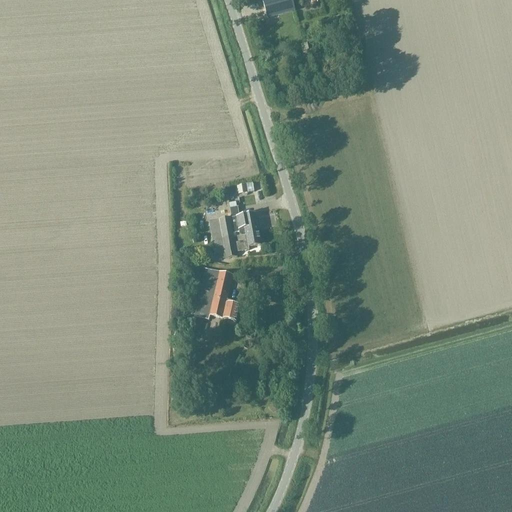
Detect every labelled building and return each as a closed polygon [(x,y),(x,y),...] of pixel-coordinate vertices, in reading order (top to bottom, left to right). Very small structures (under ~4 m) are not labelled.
[(261,0),(267,19),(295,12),(291,0),(261,0)] [(234,195),(233,186),(225,188),(226,196),(234,195)] [(255,214),(230,219),(232,234),(239,233),(239,237),(258,234),(255,214)] [(237,257),(232,234),(230,219),(219,221),(208,223),(214,255),(225,253),(226,259),(237,257)] [(248,248),(260,246),(258,234),(239,237),(236,238),(237,244),(236,244),(237,253),(249,251),(248,248)] [(205,270),(194,318),(208,321),(209,316),(236,322),(240,306),(238,306),(238,303),(227,300),(233,276),(205,270)]
